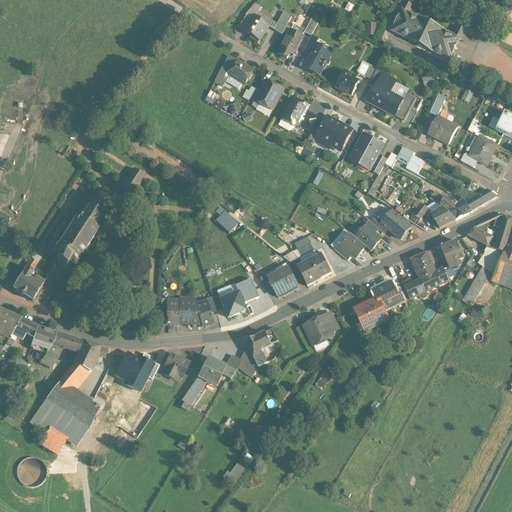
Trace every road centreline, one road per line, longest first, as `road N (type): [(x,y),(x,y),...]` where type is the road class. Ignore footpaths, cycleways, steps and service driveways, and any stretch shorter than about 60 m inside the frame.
road 1 (residential): [(0,302),(119,343),(238,334),(509,207)]
road 2 (residential): [(220,35),(332,104),(507,188)]
